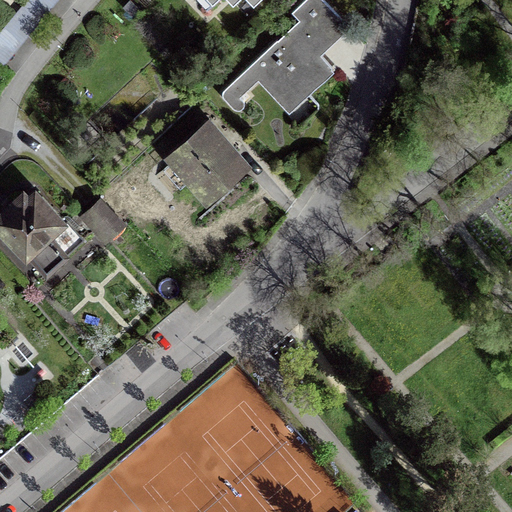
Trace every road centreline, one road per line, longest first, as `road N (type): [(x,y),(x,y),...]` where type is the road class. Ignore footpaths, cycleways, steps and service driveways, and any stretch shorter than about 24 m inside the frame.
road 1 (residential): [(397,0),(365,125),(315,226),(264,285),(7,511)]
road 2 (residential): [(89,0),(20,81),(0,134)]
